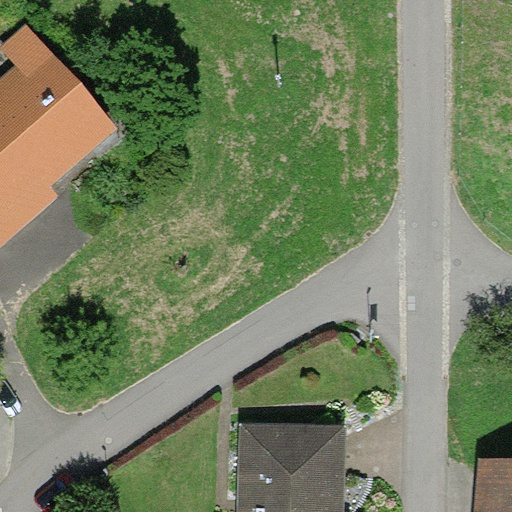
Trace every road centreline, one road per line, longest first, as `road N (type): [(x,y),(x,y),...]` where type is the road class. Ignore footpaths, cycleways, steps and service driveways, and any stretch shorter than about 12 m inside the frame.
road 1 (residential): [(419,260),(373,263),(57,462),(0,509)]
road 2 (residential): [(419,260),(419,0)]
road 3 (residential): [(418,511),(419,260)]
